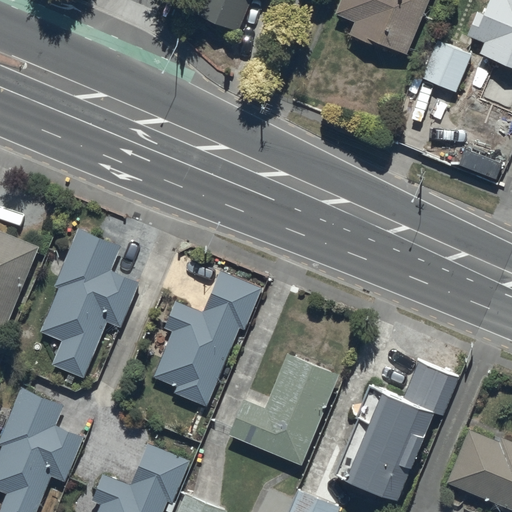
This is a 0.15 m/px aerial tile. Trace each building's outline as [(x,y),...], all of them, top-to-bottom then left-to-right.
[(191,0),(190,6),(238,25),(248,0),(191,0)] [(354,17),(348,29),(381,43),(382,40),(406,49),(426,0),(337,0),(334,9),(354,17)] [(480,49),(511,62),(511,0),(487,0),(484,10),(476,7),(467,31),(484,38),(480,49)] [(421,74),(455,88),(471,51),(437,36),(421,74)] [(120,244),(78,227),(53,285),(58,287),(40,331),(61,340),(52,362),(85,375),(107,319),(121,325),(139,280),(111,268),(120,244)] [(39,244),(0,229),(0,327),(6,330),(39,244)] [(262,286),(220,270),(202,310),(176,299),(165,327),(173,330),(154,377),(176,385),(173,391),(207,404),(238,327),(244,329),(262,286)] [(337,372),(286,351),(264,406),(242,397),(227,433),(301,462),(337,372)] [(403,397),(367,381),(334,471),(394,495),(432,410),(444,415),(459,376),(419,360),(403,397)] [(64,400),(20,386),(0,436),(0,443),(3,445),(0,451),(0,489),(6,492),(0,505),(0,511),(35,511),(52,475),(65,480),(83,433),(56,424),(64,400)] [(499,440),(466,426),(446,481),(511,507),(511,440),(501,436),(499,440)] [(188,458),(148,443),(130,482),(103,472),(92,500),(100,504),(97,511),(160,511),(166,499),(172,502),(188,458)] [(335,511),(339,505),(296,488),(286,511),(335,511)] [(224,511),(225,509),(185,493),(177,511),(224,511)]
